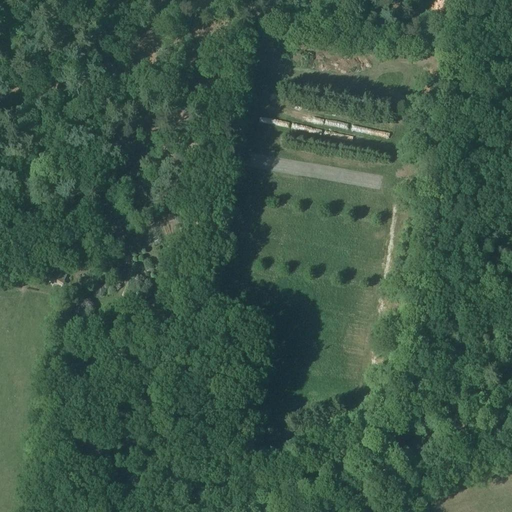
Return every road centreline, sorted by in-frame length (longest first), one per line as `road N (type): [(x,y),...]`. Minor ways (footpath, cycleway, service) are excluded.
road 1 (track): [(446,0),(382,465)]
road 2 (tertiary): [(245,511),(511,420)]
